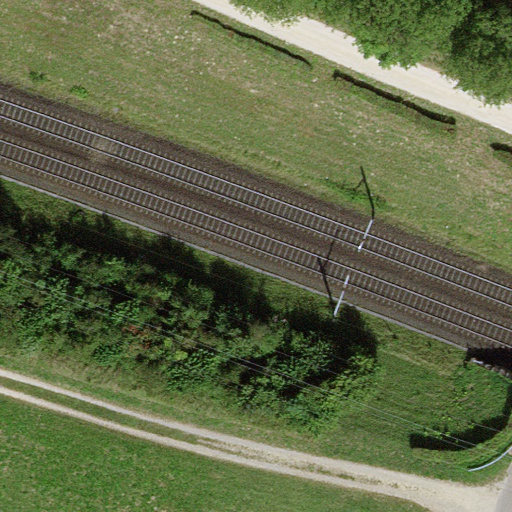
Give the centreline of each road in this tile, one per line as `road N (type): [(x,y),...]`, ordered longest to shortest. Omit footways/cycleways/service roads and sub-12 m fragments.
road 1 (track): [(0,377),(185,439),(466,511)]
road 2 (track): [(232,0),(511,114)]
